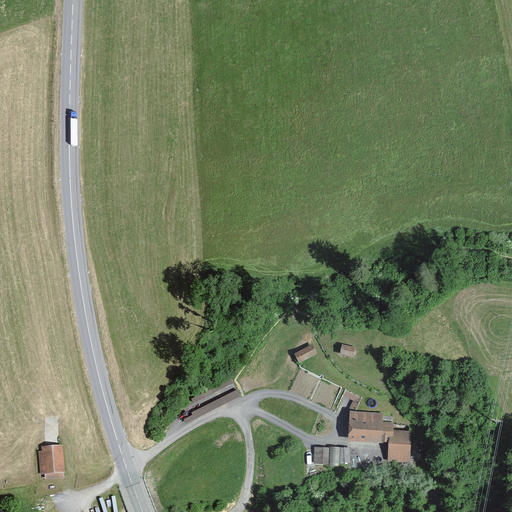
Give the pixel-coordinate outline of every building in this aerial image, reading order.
[(316,355),(311,346),(295,355),(300,363),(316,355)] [(353,357),(355,349),(342,346),(341,354),(353,357)] [(193,409),(235,386),(231,380),(190,403),(193,409)] [(239,399),(236,393),(191,416),(192,418),(184,422),(187,427),(239,399)] [(381,424),(381,414),(350,413),(348,445),(387,446),(387,463),(409,464),(410,433),(392,432),(392,424),(381,424)] [(63,479),(61,446),(40,447),(40,453),(37,453),(38,475),(44,475),(44,480),(63,479)] [(328,467),(328,449),(314,449),(314,467),(328,467)] [(338,449),(330,449),(330,468),(338,468),(338,449)] [(349,449),(340,449),(340,465),(348,465),(349,449)]
